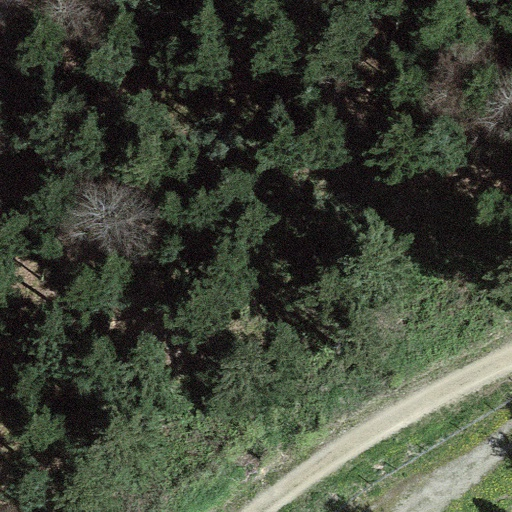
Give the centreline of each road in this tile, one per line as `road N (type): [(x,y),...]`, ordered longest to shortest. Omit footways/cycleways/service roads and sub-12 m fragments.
road 1 (track): [(511,338),(360,429),(257,511)]
road 2 (track): [(433,511),(511,419)]
